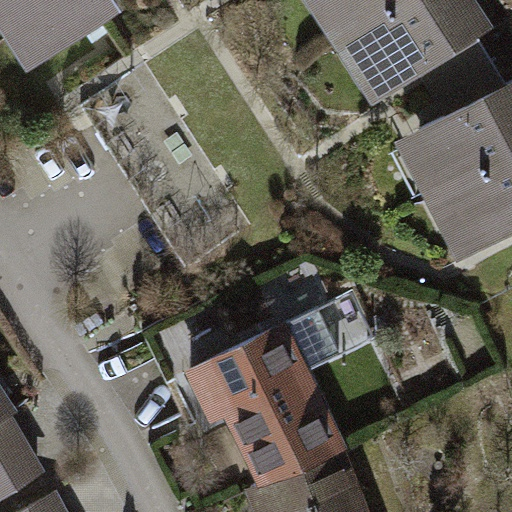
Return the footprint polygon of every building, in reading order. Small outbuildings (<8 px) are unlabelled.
[(122,0),(0,0),(0,9),(34,69),(131,15),(122,0)] [(511,22),(511,18),(499,0),(323,0),(394,103),(455,61),(511,22)] [(511,83),(472,104),(409,136),(470,255),(511,233),(511,83)] [(380,511),(294,313),(202,353),(228,414),(271,511),(380,511)] [(0,495),(51,465),(0,379),(0,495)] [(78,511),(70,493),(26,511),(78,511)]
